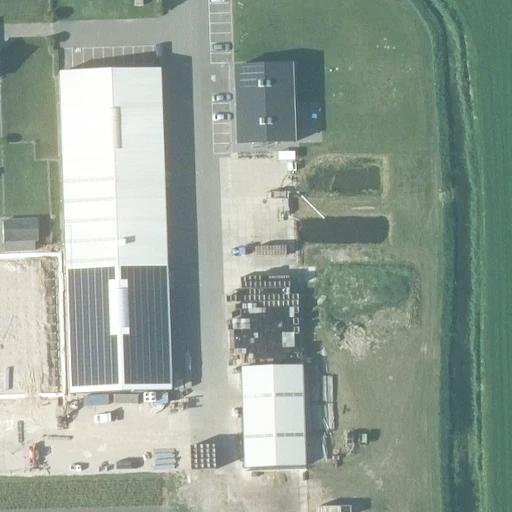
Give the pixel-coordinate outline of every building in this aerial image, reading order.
[(290,67),(233,69),(235,148),(292,147),(290,67)] [(159,71),(58,74),(68,395),(169,391),(166,291),(164,250),(159,71)] [(205,227),(204,207),(179,208),(180,228),(205,227)] [(26,221),(1,222),(3,253),(33,251),(33,241),(35,241),(35,229),(27,229),(26,221)] [(193,249),(164,250),(166,291),(174,291),(175,303),(189,303),(188,291),(194,290),(193,249)] [(59,258),(0,260),(0,398),(65,396),(59,258)] [(301,387),(241,389),(244,489),(304,487),(301,387)]
